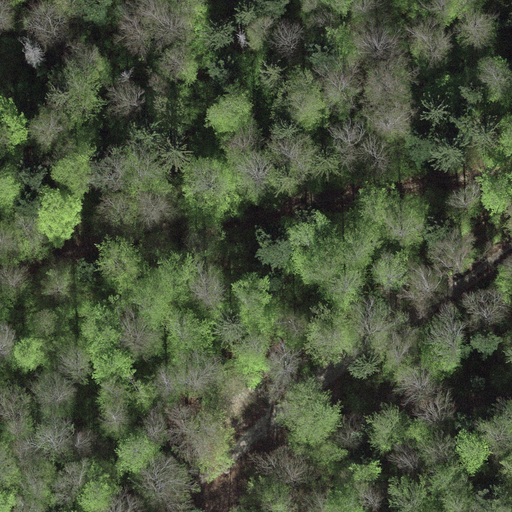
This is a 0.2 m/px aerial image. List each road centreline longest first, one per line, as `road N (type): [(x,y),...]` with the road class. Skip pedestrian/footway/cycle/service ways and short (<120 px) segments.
road 1 (track): [(511,172),(0,268)]
road 2 (track): [(154,511),(260,424),(511,255)]
road 3 (track): [(227,452),(357,437),(436,405),(511,399)]
